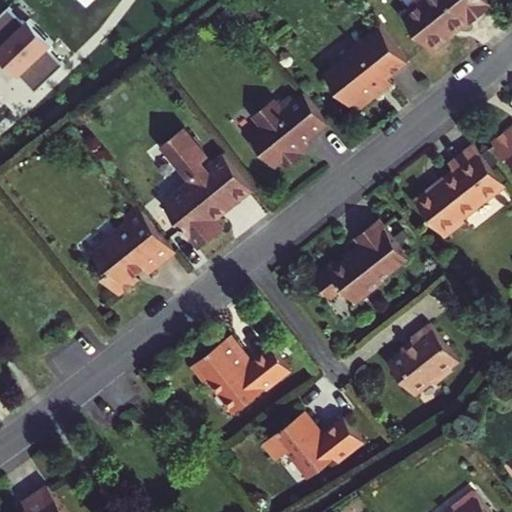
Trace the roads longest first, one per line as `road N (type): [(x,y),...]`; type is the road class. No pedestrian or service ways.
road 1 (residential): [(0,447),(511,51)]
road 2 (unknown): [(233,268),(340,405)]
